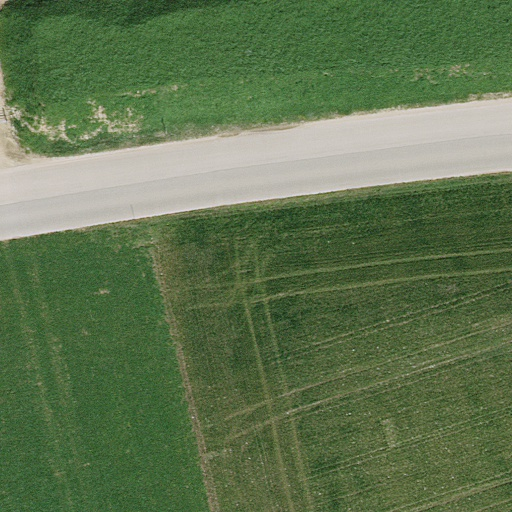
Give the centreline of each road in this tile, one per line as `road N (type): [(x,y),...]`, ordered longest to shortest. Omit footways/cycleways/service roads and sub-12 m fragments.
road 1 (unclassified): [(0,212),(511,153)]
road 2 (track): [(29,0),(56,32),(276,112),(309,176)]
